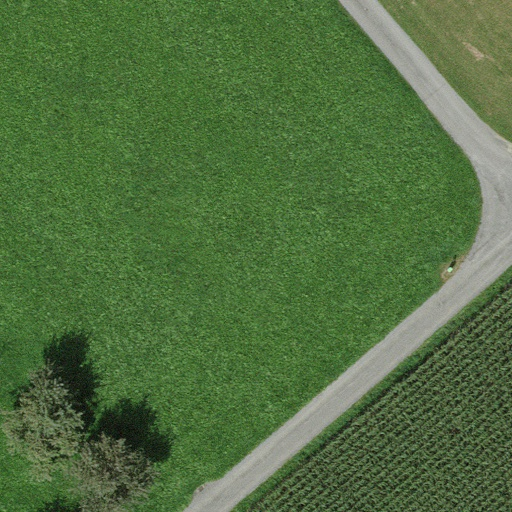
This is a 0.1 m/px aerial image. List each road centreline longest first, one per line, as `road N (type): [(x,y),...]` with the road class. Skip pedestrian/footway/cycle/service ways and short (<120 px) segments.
road 1 (track): [(511,253),(213,511)]
road 2 (track): [(362,0),(511,173)]
